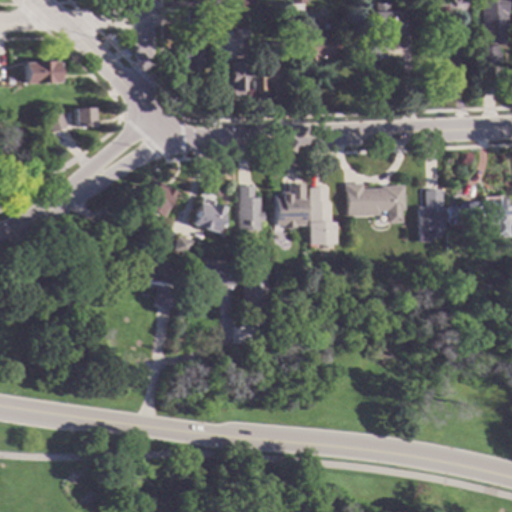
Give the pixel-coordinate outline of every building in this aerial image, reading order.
[(226,0),(227,6),(236,5),(236,9),(251,8),(250,0),(226,0)] [(303,0),(287,0),(287,9),(303,8),(303,0)] [(507,0),(507,12),(506,12),(506,29),(505,29),(505,43),(481,43),(480,0),(507,0)] [(388,12),(401,12),(402,33),(383,34),(384,61),(366,62),(365,29),(370,28),(369,12),(375,12),(375,3),(388,3),(388,12)] [(301,20),(286,21),(285,6),(301,6),(301,20)] [(203,26),(187,26),(186,10),(203,10),(203,26)] [(319,36),(333,36),(334,59),(316,59),(316,62),(300,62),(299,36),(309,36),(308,25),(319,25),(319,36)] [(246,39),(234,39),(234,30),(246,30),(246,39)] [(264,59),(263,45),(279,45),(280,58),(264,59)] [(498,54),(499,54),(500,63),(478,63),(478,46),(497,45),(498,54)] [(200,78),(188,79),(188,73),(182,73),(182,64),(178,64),(178,48),(199,48),(200,78)] [(56,63),(59,63),(60,79),(56,79),(56,82),(23,83),(22,63),(56,61),(56,63)] [(243,81),(242,81),(243,96),(226,96),(226,76),(227,76),(227,62),(242,61),(243,81)] [(267,63),(266,95),(256,95),(257,92),(247,92),(248,62),(267,63)] [(72,97),(76,96),(76,103),(53,103),(53,98),(41,99),(41,87),(72,86),(72,97)] [(11,107),(0,107),(0,92),(10,92),(11,107)] [(91,121),(94,121),(94,126),(73,126),(72,109),(91,109),(91,121)] [(58,129),(44,130),(43,121),(58,120),(58,129)] [(162,185),(162,184),(177,192),(174,199),(171,197),(160,217),(142,207),(155,181),(162,185)] [(300,203),(279,203),(278,184),(299,183),(300,203)] [(360,189),(379,188),(379,185),(401,185),(402,209),(400,209),(401,222),(384,222),(383,210),(378,210),(378,215),(344,216),(342,183),(360,183),(360,189)] [(251,200),(256,200),(257,231),(237,231),(236,185),(251,185),(251,200)] [(325,202),(327,202),(327,221),(333,221),(333,244),(308,244),(306,188),(324,187),(325,202)] [(441,234),(432,234),(432,237),(429,237),(429,242),(416,243),(414,206),(422,206),(421,190),(439,189),(441,234)] [(209,200),(208,204),(222,208),(215,233),(188,225),(196,196),(209,200)] [(498,199),(503,199),(503,204),(509,203),(510,219),(505,219),(506,229),(476,230),(476,219),(460,220),(460,225),(445,226),(445,208),(458,208),(457,204),(480,203),(480,197),(498,196),(498,199)] [(174,237),(189,241),(185,255),(169,250),(174,237)] [(166,265),(165,268),(181,271),(172,308),(154,303),(159,286),(139,281),(141,274),(130,271),(134,257),(166,265)] [(267,299),(259,299),(260,320),(241,320),(239,265),(265,264),(267,299)] [(226,270),(229,270),(230,288),(199,289),(199,286),(195,286),(195,270),(201,270),(201,267),(226,266),(226,270)] [(453,307),(445,307),(445,299),(453,299),(453,307)]
